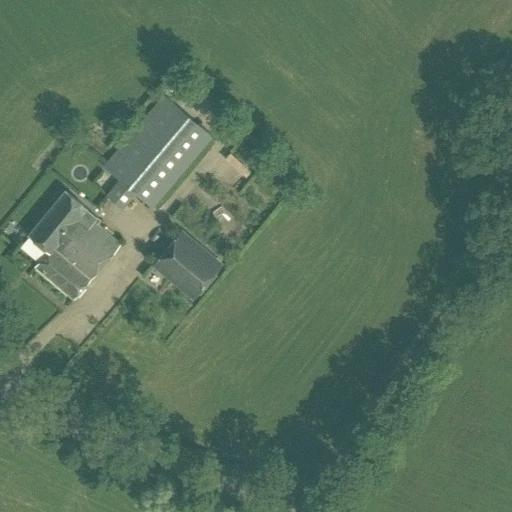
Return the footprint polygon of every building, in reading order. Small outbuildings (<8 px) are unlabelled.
[(151,207),(212,136),(164,95),(104,167),(120,181),(107,196),(122,208),(135,193),(151,207)] [(84,232),(96,217),(85,208),(86,208),(66,191),(29,235),(48,251),(49,250),(58,258),(71,242),(69,240),(79,228),(84,232)] [(74,299),(120,244),(97,225),(100,221),(96,217),(84,232),(79,228),(69,240),(71,242),(58,258),(49,250),(48,251),(35,267),(74,299)] [(193,300),(223,263),(181,228),(151,265),(193,300)] [(118,339),(126,320),(99,309),(91,329),(118,339)]
